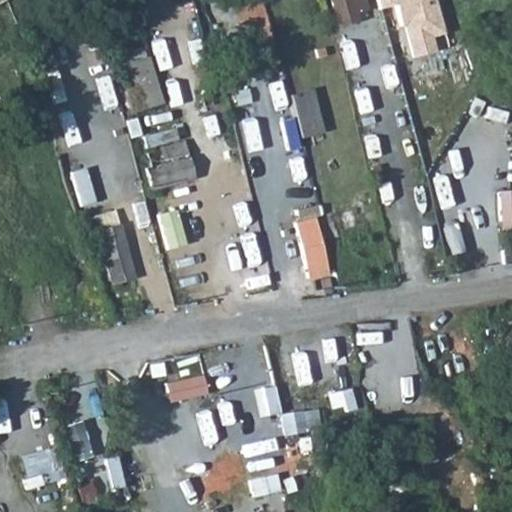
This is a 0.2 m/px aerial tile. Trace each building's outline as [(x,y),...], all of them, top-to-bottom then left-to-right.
[(331,0),(334,19),(369,14),(367,0),(331,0)] [(159,103),(137,20),(115,25),(125,62),(118,64),(130,110),(159,103)] [(320,131),(310,89),(289,94),(299,136),(320,131)] [(211,103),(209,94),(201,96),(203,105),(211,103)] [(386,131),(379,101),(357,106),(364,136),(386,131)] [(267,114),(242,121),(249,145),(273,140),(267,114)] [(120,133),(117,126),(111,127),(113,134),(120,133)] [(0,133),(0,150),(2,158),(11,196),(13,205),(33,200),(16,130),(0,133)] [(190,176),(180,141),(144,151),(149,165),(143,166),(149,187),(190,176)] [(0,158),(0,198),(11,196),(2,158),(0,158)] [(511,187),(499,188),(500,225),(511,225),(511,187)] [(335,212),(332,201),(317,205),(326,236),(377,223),(372,203),(335,212)] [(117,225),(113,211),(94,216),(97,229),(117,225)] [(130,276),(117,225),(97,229),(110,281),(130,276)] [(12,235),(10,228),(2,229),(4,237),(12,235)] [(325,259),(320,241),(300,246),(304,264),(325,259)] [(259,414),(280,410),(275,384),(254,388),(259,414)] [(283,430),(316,430),(316,410),(283,410),(283,430)] [(196,481),(226,472),(213,427),(183,435),(196,481)] [(243,448),(273,444),(271,434),(242,438),(243,448)] [(24,450),(26,475),(56,473),(54,448),(24,450)] [(96,458),(102,487),(124,483),(118,454),(96,458)]
